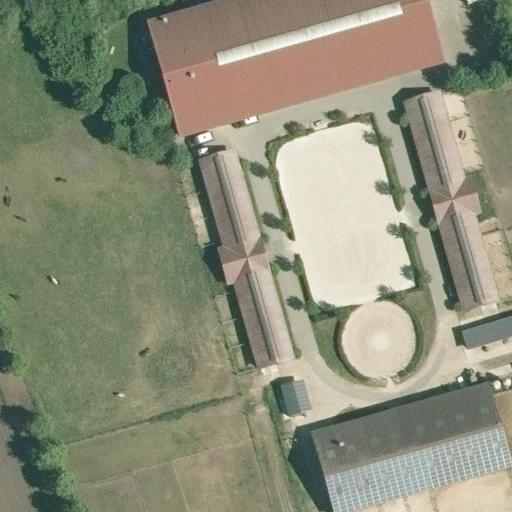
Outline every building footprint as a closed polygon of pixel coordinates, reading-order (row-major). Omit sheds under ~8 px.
[(425,0),(250,0),(179,20),(149,28),(180,136),(209,128),(209,127),(443,61),(425,0)] [(464,184),(439,98),(407,107),(465,312),(497,303),(473,216),(478,214),(469,183),(464,184)] [(293,360),(235,155),(203,165),(227,251),(221,253),(230,285),(236,283),(260,370),(293,360)] [(511,316),(456,334),(462,354),(511,338),(511,316)] [(488,388),(333,432),(356,511),(511,468),(488,388)]
